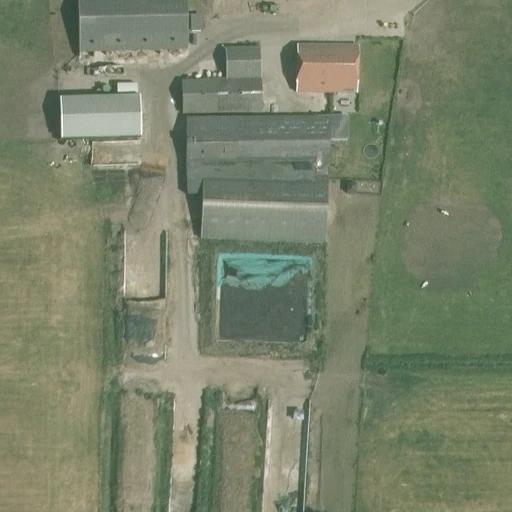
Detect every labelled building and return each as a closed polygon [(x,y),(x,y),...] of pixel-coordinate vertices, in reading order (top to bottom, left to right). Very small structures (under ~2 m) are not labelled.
[(187,56),(186,13),(185,0),(76,0),(78,59),(187,56)] [(190,0),(191,15),(324,13),(323,0),(190,0)] [(74,64),(73,43),(61,43),(62,64),(74,64)] [(358,47),(296,47),(296,93),(356,94),(358,47)] [(262,113),(261,80),(261,51),(237,51),(237,81),(180,83),(182,115),(262,113)] [(140,138),(139,98),(60,101),(61,142),(140,138)] [(325,244),(329,119),(186,120),(185,171),(314,170),(313,179),(202,175),(200,239),(325,244)] [(312,303),(315,257),(221,252),(216,331),(234,332),(233,345),(292,348),(293,326),(300,327),(300,315),(285,314),(285,301),(312,303)] [(157,338),(174,337),(173,324),(176,323),(175,289),(164,289),(165,301),(155,301),(157,338)] [(111,309),(111,323),(126,323),(126,309),(111,309)]
